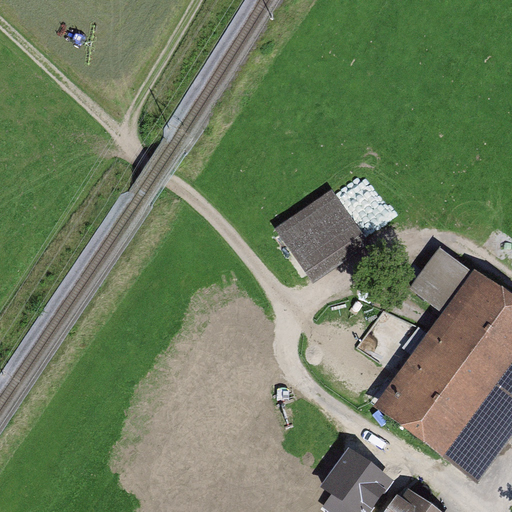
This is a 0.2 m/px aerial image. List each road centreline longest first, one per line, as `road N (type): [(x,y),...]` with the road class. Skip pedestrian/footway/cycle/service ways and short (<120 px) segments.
road 1 (track): [(0,25),(216,220),(285,306),(284,343),(298,375),(336,410)]
road 2 (track): [(128,141),(131,120),(198,0)]
